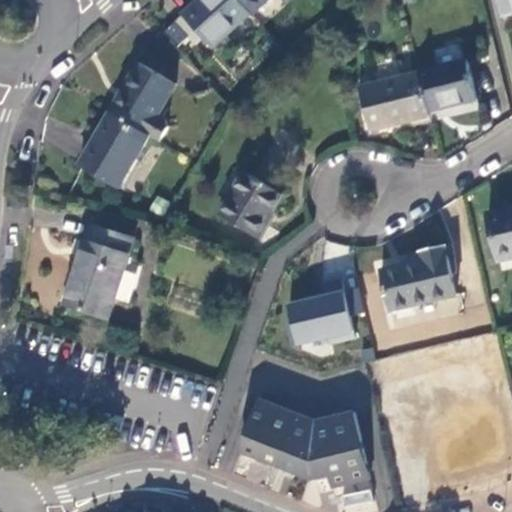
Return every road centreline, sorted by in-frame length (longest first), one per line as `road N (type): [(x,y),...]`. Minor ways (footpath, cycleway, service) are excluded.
road 1 (secondary): [(266,511),(158,477),(22,495)]
road 2 (residential): [(330,219),(326,187),(337,171),(358,164),(450,175)]
road 3 (residential): [(450,175),(363,229),(330,219)]
